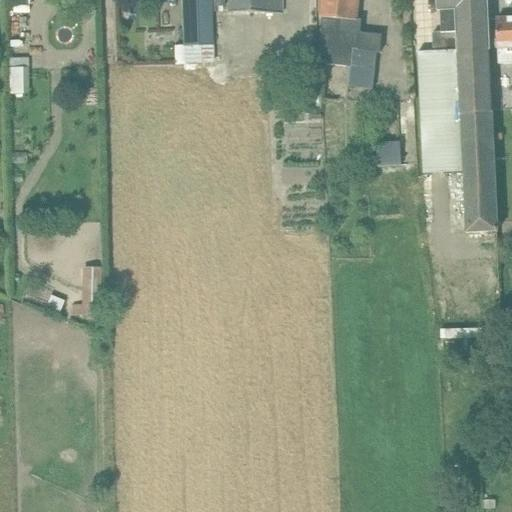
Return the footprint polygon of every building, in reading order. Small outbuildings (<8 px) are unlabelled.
[(180,0),(181,27),(154,28),(155,64),(175,63),(212,62),(210,0),(180,0)] [(227,0),(228,12),(281,13),(281,0),(227,0)] [(375,52),(380,53),(382,35),(360,34),(362,20),(356,20),(358,0),(321,0),(320,17),(323,17),(320,54),(326,55),(325,64),(330,65),(328,85),(349,87),(349,82),(372,84),(375,52)] [(433,53),(419,53),(424,172),(424,174),(464,173),(466,229),(467,232),(498,231),(492,111),(491,111),(487,20),(487,1),(486,0),(438,0),(439,10),(441,10),(442,32),(432,33),(433,53)] [(511,48),(511,18),(496,19),(497,49),(511,48)] [(28,79),(9,79),(9,95),(28,94),(28,79)] [(229,84),(233,203),(276,202),(273,83),(229,84)] [(378,160),(400,159),(399,143),(377,144),(378,160)] [(82,267),(83,315),(106,314),(105,266),(82,267)]
